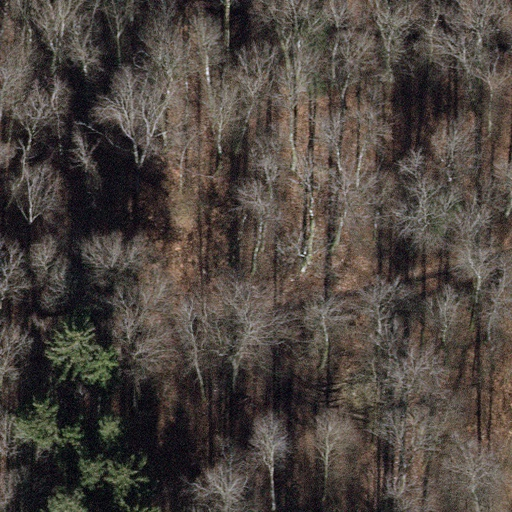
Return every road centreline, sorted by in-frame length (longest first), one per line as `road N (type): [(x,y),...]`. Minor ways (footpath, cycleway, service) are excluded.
road 1 (track): [(511,272),(305,317),(0,340)]
road 2 (track): [(176,0),(511,31)]
